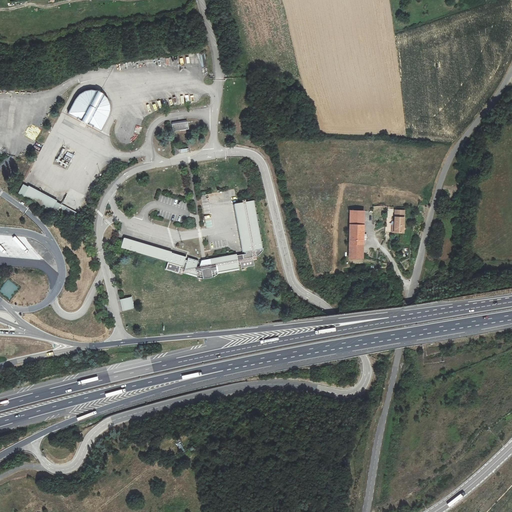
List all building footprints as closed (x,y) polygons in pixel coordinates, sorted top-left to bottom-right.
[(82,120),(97,91),(96,91),(92,90),(87,91),(85,92),(82,93),(80,94),(78,97),(76,99),(69,113),(82,120)] [(82,120),(88,124),(104,94),(101,93),(97,91),(82,120)] [(104,94),(88,124),(101,131),(108,118),(110,113),(111,110),(110,106),(109,102),(109,100),(106,97),(104,94)] [(188,122),(172,124),(173,132),(189,129),(188,122)] [(57,201),(29,185),(23,197),(51,212),(57,201)] [(263,250),(254,200),(237,203),(234,204),(242,252),(245,251),(246,253),(242,254),(243,258),(239,259),(240,262),(255,259),(255,257),(257,256),(260,254),(261,253),(263,251),(263,250)] [(365,212),(351,212),(350,226),(364,226),(365,212)] [(405,212),(396,212),(396,227),(395,234),(404,234),(405,212)] [(364,226),(350,226),(350,234),(364,235),(364,226)] [(364,235),(350,234),(349,259),(363,259),(364,241),(367,241),(367,235),(364,235)] [(123,237),(122,241),(120,248),(168,262),(180,266),(183,267),(183,265),(184,261),(186,257),(172,253),(172,252),(123,237)] [(237,259),(236,254),(201,260),(199,266),(196,267),(198,260),(188,257),(187,261),(185,266),(183,273),(187,273),(197,276),(197,277),(202,279),(206,279),(209,278),(212,277),(215,276),(217,274),(217,272),(239,268),(238,262),(237,259)] [(180,266),(168,262),(166,270),(178,273),(180,266)] [(131,304),(133,304),(131,297),(122,299),(123,302),(122,304),(124,306),(125,308),(131,306),(131,304)]
